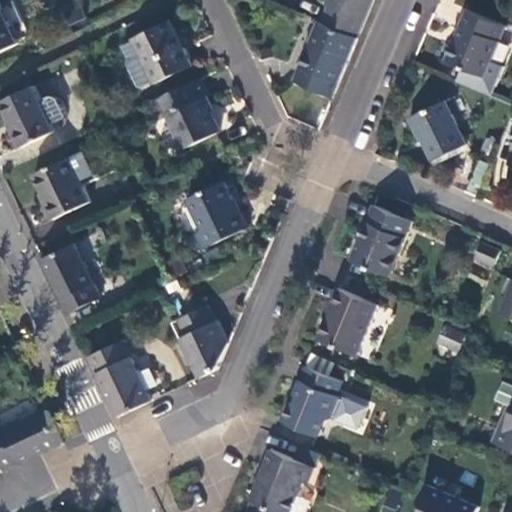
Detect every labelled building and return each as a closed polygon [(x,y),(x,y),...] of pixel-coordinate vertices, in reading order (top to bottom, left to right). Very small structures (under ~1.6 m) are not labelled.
[(0,3),(0,52),(19,43),(18,39),(29,34),(13,0),(12,0),(1,5),(0,3)] [(323,22),(358,37),(374,0),(327,0),(326,4),(330,5),(323,22)] [(493,61),(508,26),(468,9),(462,24),(464,25),(460,35),(458,34),(447,59),(465,66),(458,81),(494,96),(507,66),(493,61)] [(333,96),(358,37),(323,22),(320,21),(294,80),(333,96)] [(156,83),(195,64),(186,47),(182,49),(169,22),(134,38),(135,40),(156,81),(156,83)] [(156,81),(135,40),(125,45),(132,58),(131,62),(142,84),(146,86),(156,81)] [(210,97),(201,78),(156,100),(165,118),(170,115),(185,149),(221,131),(206,99),(210,97)] [(36,86),(1,102),(23,147),(38,140),(54,131),(57,130),(60,128),(61,126),(63,124),(64,120),(65,117),(66,113),(67,110),(66,108),(65,106),(64,102),(60,99),(55,96),(50,95),(48,95),(44,96),(41,97),(36,86)] [(444,98),(409,116),(422,139),(423,138),(434,158),(467,141),(444,98)] [(71,156),(36,173),(49,201),(47,202),(55,219),(92,201),(71,156)] [(225,181),(188,198),(202,230),(194,233),(201,250),(250,226),(242,211),(240,212),(225,181)] [(414,220),(375,203),(351,259),(391,276),(414,220)] [(77,243),(43,260),(69,314),(104,297),(77,243)] [(501,250),(485,243),(479,258),(495,264),(501,250)] [(380,303),(340,286),(319,336),(358,353),(380,303)] [(511,288),(502,312),(511,316),(511,288)] [(181,338),(200,378),(219,369),(230,341),(220,319),(217,320),(210,304),(181,318),(188,335),(181,338)] [(455,358),(465,334),(445,325),(434,349),(455,358)] [(125,339),(89,355),(118,417),(154,400),(125,339)] [(307,366),(298,385),(302,387),(296,402),(292,400),(284,421),(319,435),(326,417),(333,415),(341,396),(338,395),(344,382),(307,366)] [(511,408),(509,407),(494,443),(511,450),(511,408)] [(0,424),(0,458),(6,470),(64,442),(47,408),(25,419),(24,417),(4,426),(3,424),(0,424)] [(316,467),(272,448),(251,499),(282,511),(292,511),(306,481),(310,483),(316,467)] [(477,511),(479,508),(427,486),(420,501),(422,508),(420,511),(477,511)]
